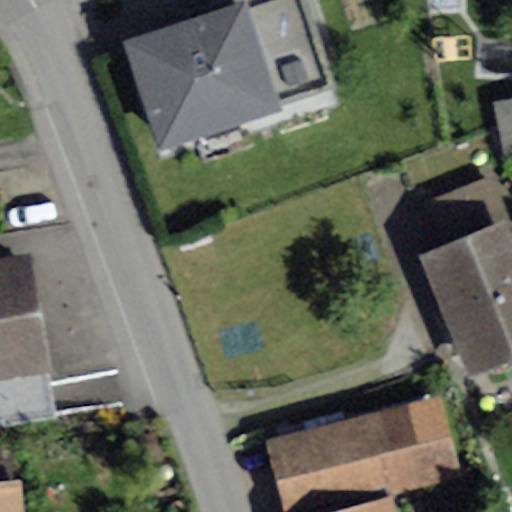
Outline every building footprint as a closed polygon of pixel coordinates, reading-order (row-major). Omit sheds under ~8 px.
[(259,73),(318,53),(300,0),(239,0),(233,2),(236,12),(133,46),(163,139),(269,104),(259,73)] [(511,99),(499,103),(509,152),(511,151),(511,99)] [(511,345),(511,232),(509,234),(487,180),(431,202),(453,257),(430,266),(468,357),(479,353),(481,358),(511,345)] [(0,265),(0,423),(48,416),(24,262),(0,265)] [(430,407),(280,446),(297,511),(354,511),(375,507),(377,506),(373,490),(447,471),(430,407)] [(0,465),(0,511),(16,511),(15,490),(3,491),(0,465)] [(410,511),(407,497),(377,506),(375,507),(354,511),(410,511)]
